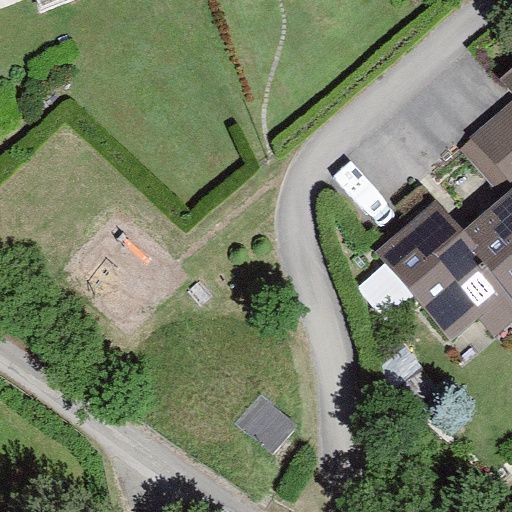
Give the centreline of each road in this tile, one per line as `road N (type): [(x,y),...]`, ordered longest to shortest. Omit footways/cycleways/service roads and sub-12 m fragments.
road 1 (residential): [(369,511),(335,407),(299,206),(321,155),(496,0)]
road 2 (residential): [(231,511),(0,356)]
